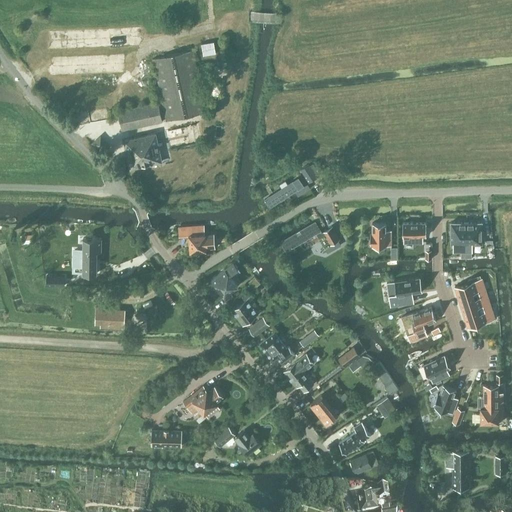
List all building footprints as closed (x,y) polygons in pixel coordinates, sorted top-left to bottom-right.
[(204,53),(216,52),(215,41),(203,42),(204,53)] [(122,132),(163,122),(207,112),(193,50),(153,59),(162,101),(158,102),(118,112),(122,132)] [(131,169),(162,162),(156,133),(124,141),(131,169)] [(304,171),(305,174),(304,174),(309,183),(318,177),(312,169),(311,167),(304,171)] [(297,177),(263,199),(269,209),(304,189),(297,177)] [(285,252),(321,231),(315,222),(279,243),(284,251),(285,252)] [(372,232),(370,232),(370,245),(372,245),(372,246),(386,246),(386,245),(391,245),(391,230),(386,230),(386,222),(372,222),(372,232)] [(467,222),(451,222),(451,244),(461,244),(461,252),(466,252),(467,222)] [(482,222),(467,222),(466,252),(473,252),(473,244),(482,244),(482,222)] [(426,223),(403,223),(403,237),(404,237),(404,243),(423,243),(423,237),(426,237),(426,223)] [(204,225),(179,227),(179,231),(189,230),(189,235),(190,252),(207,250),(207,249),(216,248),(215,233),(206,234),(205,234),(204,225)] [(321,231),(316,234),(319,239),(324,249),(331,245),(340,239),(333,227),(323,232),(322,233),(321,231)] [(21,243),(32,243),(32,234),(21,235),(21,243)] [(74,250),(74,266),(81,266),(81,273),(96,274),(96,251),(97,251),(100,251),(100,239),(82,239),(82,251),(74,250)] [(225,297),(238,287),(239,287),(230,276),(238,269),(234,263),(225,269),(226,270),(212,280),(225,297)] [(63,285),(63,273),(47,272),(47,284),(63,285)] [(469,282),(455,287),(468,328),(495,319),(482,278),(481,278),(480,275),(468,279),(469,282)] [(395,281),(387,283),(389,295),(391,307),(406,304),(406,300),(413,299),(413,293),(422,292),(420,278),(395,281)] [(242,325),(249,319),(261,310),(256,304),(250,297),(246,300),(232,311),(242,325)] [(412,313),(401,317),(410,341),(418,339),(428,335),(426,330),(426,329),(425,324),(436,320),(431,307),(412,313)] [(122,328),(123,310),(97,309),(96,327),(122,328)] [(253,325),(249,328),(255,336),(269,325),(263,317),(253,325)] [(287,347),(275,332),(260,343),(273,360),(278,356),(282,362),(294,353),(289,345),(287,347)] [(311,333),(300,341),(304,347),(315,339),(311,333)] [(483,349),(496,348),(495,333),(483,333),(483,349)] [(353,347),(338,358),(345,366),(359,355),(353,347)] [(300,359),(285,371),(297,387),(299,385),(304,391),(314,383),(309,377),(304,371),(308,368),(314,363),(307,353),(300,359)] [(445,355),(423,365),(429,377),(430,377),(433,383),(450,375),(447,369),(451,368),(445,355)] [(363,357),(350,367),(354,373),(361,367),(366,371),(375,364),(369,357),(363,357)] [(380,362),(372,367),(391,395),(399,389),(380,362)] [(204,385),(183,402),(192,413),(199,407),(204,414),(205,414),(208,418),(220,408),(217,405),(218,403),(217,402),(223,397),(215,386),(209,391),(204,385)] [(436,385),(429,389),(432,393),(439,389),(436,385)] [(438,394),(433,405),(435,406),(434,407),(447,412),(448,412),(452,413),(458,399),(454,397),(456,390),(443,385),(439,394),(438,394)] [(484,397),(478,397),(478,407),(481,407),(499,407),(504,407),(504,392),(499,392),(499,385),(484,385),(484,397)] [(319,414),(330,405),(322,395),(311,404),(319,414)] [(388,399),(377,406),(385,418),(396,411),(388,399)] [(330,405),(319,414),(327,424),(338,415),(330,405)] [(499,407),(481,407),(481,422),(499,422),(504,422),(504,407),(499,407)] [(458,408),(454,417),(460,419),(464,410),(458,408)] [(356,431),(339,442),(346,453),(365,440),(364,438),(371,434),(362,422),(354,427),(356,431)] [(220,447),(233,436),(226,428),(214,439),(220,447)] [(182,447),(182,431),(152,430),(152,446),(182,447)] [(248,437),(244,432),(245,430),(234,438),(247,455),(261,444),(253,434),(248,437)] [(394,447),(405,443),(404,437),(392,441),(394,447)] [(371,467),(379,464),(374,450),(351,459),(355,471),(370,465),(371,467)] [(453,451),(447,452),(447,467),(453,467),(453,487),(469,487),(469,451),(453,451)] [(505,456),(496,456),(496,474),(505,474),(505,456)] [(390,498),(388,486),(378,487),(379,491),(375,492),(375,491),(359,493),(362,511),(378,510),(376,499),(380,498),(380,499),(390,498)]
